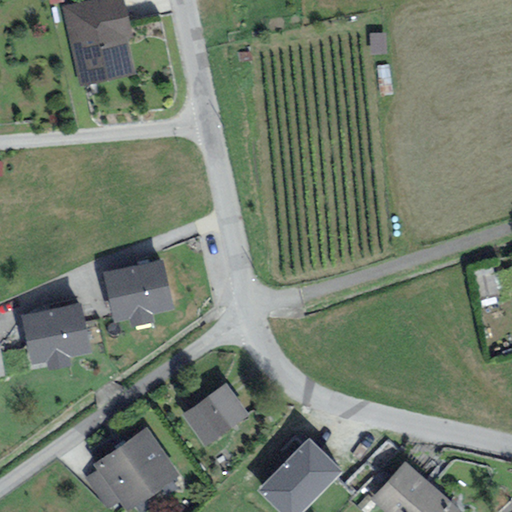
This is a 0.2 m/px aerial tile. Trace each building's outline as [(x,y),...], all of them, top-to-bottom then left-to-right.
[(95,0),(90,1),(61,6),(79,86),(136,74),(127,40),(132,39),(123,0),(95,0)] [(152,315),(174,310),(163,260),(102,274),(114,323),(130,320),(131,327),(154,322),(152,315)] [(69,358),(90,354),(80,304),(21,315),(30,365),(46,362),(48,370),(71,365),(69,358)] [(249,415),(225,383),(181,415),(205,447),(249,415)] [(126,511),(178,474),(145,428),(92,466),(96,471),(86,478),(109,509),(119,503),(126,511)] [(259,492),(280,511),(303,511),(340,474),(307,442),(259,492)] [(458,511),(406,462),(372,498),(387,511),(458,511)]
